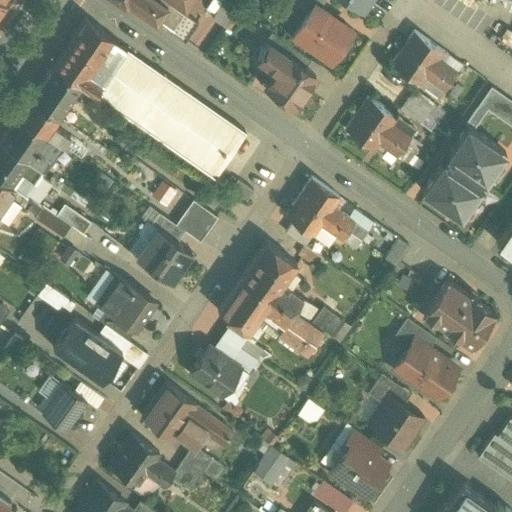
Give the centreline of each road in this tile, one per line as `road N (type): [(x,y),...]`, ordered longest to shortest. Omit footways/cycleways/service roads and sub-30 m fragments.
road 1 (residential): [(42,511),(313,138)]
road 2 (residential): [(105,0),(313,138)]
road 3 (residential): [(313,138),(511,276)]
road 4 (residential): [(511,328),(385,511)]
road 5 (residential): [(313,138),(409,0)]
